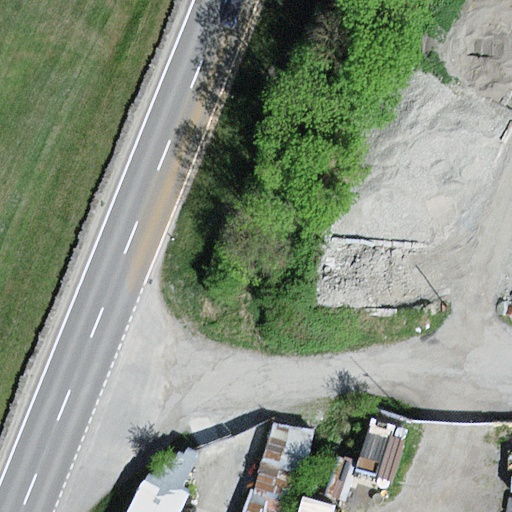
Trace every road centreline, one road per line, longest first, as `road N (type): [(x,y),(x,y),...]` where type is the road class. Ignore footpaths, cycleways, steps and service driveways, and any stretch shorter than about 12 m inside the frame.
road 1 (primary): [(25,511),(232,0)]
road 2 (track): [(456,375),(511,237)]
road 3 (track): [(456,375),(434,455),(406,511)]
